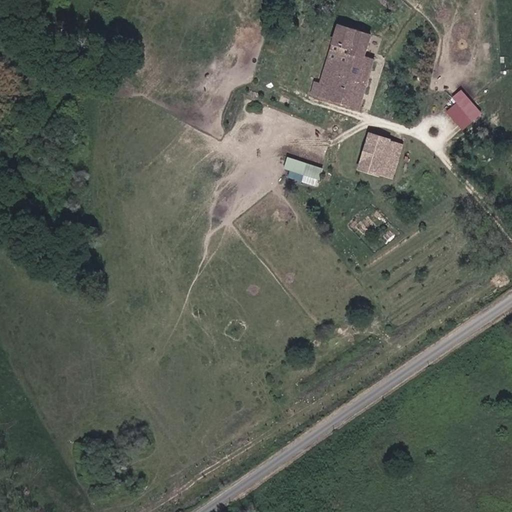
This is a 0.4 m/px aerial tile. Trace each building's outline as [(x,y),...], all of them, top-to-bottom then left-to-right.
[(360,107),(374,59),(364,56),(371,36),(339,26),(329,60),(346,65),(338,89),(321,83),(315,82),(312,93),(360,107)] [(338,89),(346,65),(329,60),(321,83),(338,89)] [(463,88),(453,96),(473,121),(483,112),(463,88)] [(379,175),(390,141),(371,134),(360,169),(379,175)] [(393,179),(404,145),(390,141),(379,175),(393,179)] [(317,179),(321,168),(307,163),(288,157),(284,169),(303,175),(317,179)]
